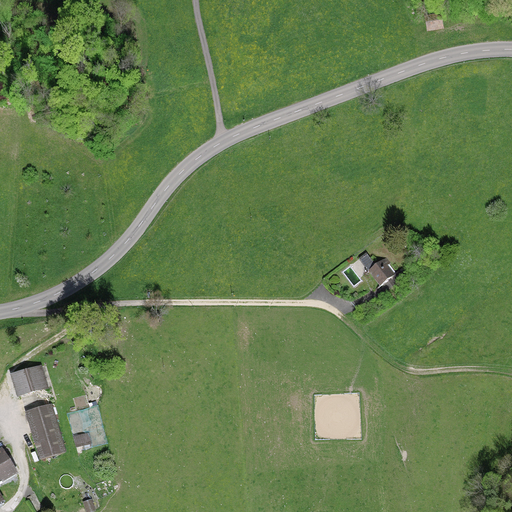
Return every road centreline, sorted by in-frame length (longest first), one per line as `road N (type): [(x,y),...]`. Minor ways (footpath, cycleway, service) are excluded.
road 1 (tertiary): [(0,312),(47,298),(97,268),(194,159),(233,135),(446,56),(511,49)]
road 2 (track): [(10,310),(315,303),(340,314),(399,367),(511,373)]
road 3 (track): [(3,511),(19,492),(23,467),(6,388),(11,368),(112,303)]
